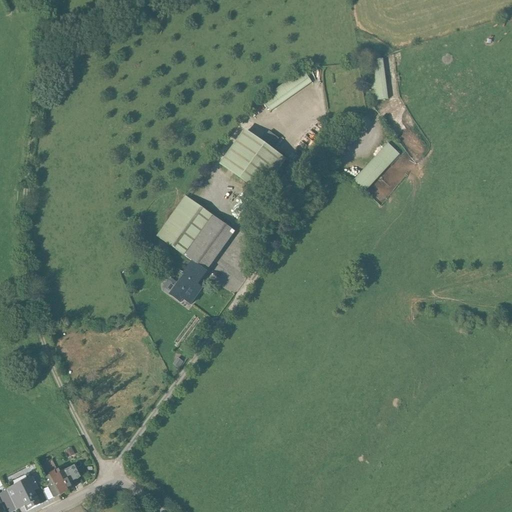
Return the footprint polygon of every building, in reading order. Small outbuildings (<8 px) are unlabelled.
[(375,102),(389,101),(384,60),(370,62),(375,102)] [(304,72),(264,99),(272,111),(312,84),(304,72)] [(246,132),(221,166),(256,191),(280,156),(246,132)] [(353,182),(366,194),(401,157),(389,145),(353,182)] [(186,256),(214,217),(185,199),(157,238),(186,256)] [(193,261),(208,272),(236,233),(214,217),(186,256),(193,261)] [(193,261),(184,274),(199,285),(208,272),(193,261)] [(203,288),(199,285),(184,274),(169,295),(176,300),(179,295),(191,304),(203,288)] [(56,470),(64,485),(79,478),(71,462),(56,470)] [(38,471),(11,484),(20,503),(26,501),(28,506),(49,497),(38,471)] [(0,511),(8,511),(10,511),(0,486),(0,511)]
